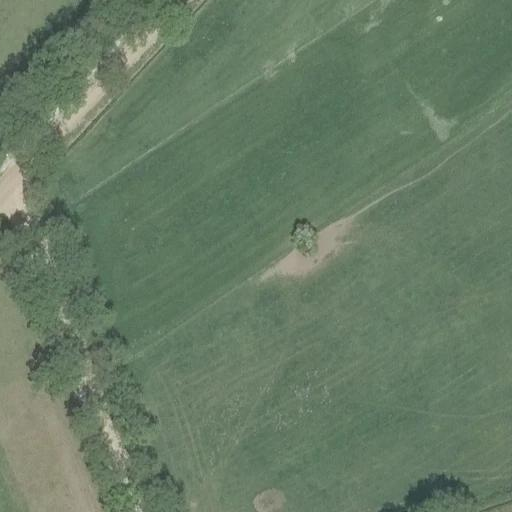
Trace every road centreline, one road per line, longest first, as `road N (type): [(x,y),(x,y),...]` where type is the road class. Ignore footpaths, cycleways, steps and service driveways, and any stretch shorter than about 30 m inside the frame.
road 1 (track): [(137,511),(23,205),(1,189)]
road 2 (track): [(1,189),(174,0)]
